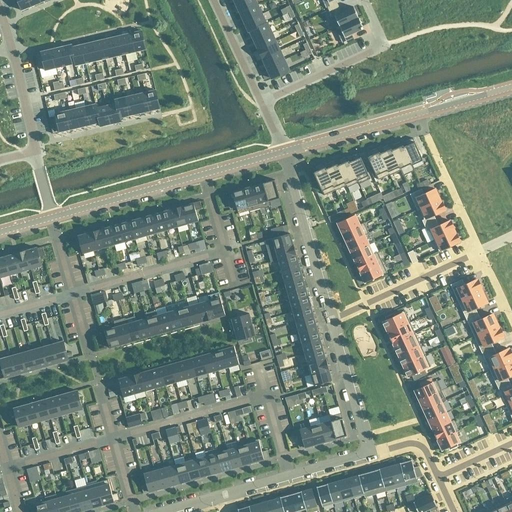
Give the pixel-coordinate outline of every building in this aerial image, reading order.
[(28,0),(16,0),(19,6),(21,11),(31,6),(28,0)] [(240,13),(257,5),(254,0),(243,0),(235,4),(240,13)] [(321,0),(326,8),(327,8),(328,10),(338,5),(335,0),(321,0)] [(244,22),(261,14),(257,5),(240,13),(244,22)] [(341,12),(338,5),(328,10),(329,13),(328,13),(335,28),(358,18),(356,13),(353,7),(341,12)] [(288,13),(282,16),(284,21),(291,18),(288,13)] [(249,31),(266,23),(261,14),(244,22),(248,31),(249,31)] [(363,28),(358,18),(335,28),(342,43),(343,42),(344,45),(354,40),(351,34),(363,28)] [(271,32),(267,23),(266,23),(249,31),(254,40),(271,32)] [(131,33),(135,52),(146,49),(141,31),(131,33)] [(271,32),(254,40),(258,49),(275,41),(271,32)] [(135,52),(131,33),(121,35),(125,54),(135,52)] [(121,35),(111,38),(115,56),(125,54),(121,35)] [(115,56),(111,38),(101,40),(105,59),(115,56)] [(105,59),(101,40),(91,42),(95,61),(105,59)] [(275,41),(258,49),(262,59),(280,51),(275,41)] [(95,61),(91,42),(81,45),(86,63),(95,61)] [(71,45),(61,47),(65,66),(75,64),(75,63),(71,47),(72,47),(71,45)] [(86,63),(81,45),(72,47),(71,47),(75,63),(75,64),(75,66),(76,66),(86,63)] [(65,66),(61,47),(51,49),(55,68),(65,66)] [(55,68),(51,49),(34,53),(34,56),(37,69),(44,68),(45,71),(55,68)] [(280,51),(262,59),(266,68),(284,60),(280,51)] [(284,60),(266,68),(271,79),(289,71),(284,60)] [(159,109),(155,90),(145,93),(149,111),(159,109)] [(149,111),(145,93),(135,95),(139,114),(149,111)] [(139,114),(135,95),(125,97),(129,116),(139,114)] [(129,116),(125,97),(114,100),(115,103),(116,103),(119,118),(120,118),(129,116)] [(116,103),(115,103),(106,106),(110,124),(120,122),(120,118),(119,118),(116,103)] [(99,123),(96,108),(96,104),(85,106),(90,125),(99,123)] [(90,125),(85,106),(75,109),(80,127),(90,125)] [(110,124),(106,106),(96,108),(99,123),(100,127),(110,124)] [(80,127),(75,109),(65,111),(70,130),(80,127)] [(70,130),(65,111),(55,114),(56,116),(49,118),(52,134),(70,130)] [(404,147),(403,147),(412,165),(423,160),(413,138),(405,142),(407,146),(404,147)] [(392,150),(391,151),(400,170),(403,176),(414,171),(412,165),(403,147),(404,147),(401,141),(393,145),(395,149),(392,150)] [(380,154),(379,154),(389,175),(400,170),(391,151),(392,150),(389,145),(381,148),(383,152),(380,154)] [(371,155),(368,157),(378,180),(389,175),(379,154),(380,154),(378,148),(370,152),(371,155)] [(352,161),(349,162),(348,163),(357,182),(358,184),(370,179),(358,154),(351,157),(352,161)] [(347,187),(357,182),(348,163),(349,162),(347,157),(339,160),(341,164),(338,166),(337,166),(346,186),(347,187)] [(337,166),(338,166),(335,160),(327,164),(329,168),(326,169),(325,169),(335,190),(335,191),(346,186),(337,166)] [(324,195),(335,190),(325,169),(326,169),(323,163),(315,167),(317,171),(313,173),(324,195)] [(280,198),(274,180),(263,183),(268,201),(280,198)] [(258,204),(260,209),(270,206),(268,201),(263,183),(259,184),(253,186),(258,204)] [(249,212),(260,209),(258,204),(253,186),(243,189),(248,207),(249,210),(249,212)] [(248,207),(243,189),(232,192),(225,194),(227,201),(234,199),(238,214),(249,210),(248,207)] [(440,200),(438,196),(440,195),(437,189),(435,190),(435,189),(424,194),(421,189),(409,194),(417,211),(419,210),(440,200)] [(434,215),(445,210),(444,210),(445,209),(442,202),(441,203),(440,200),(419,210),(424,220),(422,221),(424,226),(436,221),(434,215)] [(193,203),(187,205),(183,206),(182,206),(187,224),(198,221),(195,210),(202,208),(199,201),(193,203)] [(391,202),(385,205),(388,210),(394,208),(391,202)] [(187,224),(182,206),(172,209),(177,227),(187,224)] [(348,208),(344,210),(346,215),(357,210),(356,206),(348,209),(348,208)] [(177,227),(172,209),(171,209),(161,212),(166,230),(177,227)] [(346,215),(344,210),(337,213),(339,218),(346,215)] [(166,230),(161,212),(151,215),(156,233),(166,230)] [(156,233),(151,215),(140,218),(145,236),(156,233)] [(337,223),(342,233),(364,223),(360,225),(358,221),(355,215),(337,223)] [(145,236),(140,218),(130,221),(135,239),(145,236)] [(398,220),(393,222),(396,228),(401,226),(398,220)] [(135,239),(130,221),(119,224),(124,242),(135,239)] [(434,241),(454,231),(453,228),(454,228),(451,221),(450,221),(449,221),(438,226),(436,221),(424,226),(427,231),(429,230),(434,241)] [(369,233),(364,223),(342,233),(346,243),(369,233)] [(124,242),(119,224),(109,227),(114,245),(115,244),(117,250),(124,248),(123,242),(124,242)] [(114,245),(109,227),(99,230),(99,229),(99,230),(104,248),(114,245)] [(104,248),(99,230),(88,233),(93,251),(104,248)] [(459,242),(459,241),(460,241),(457,234),(456,235),(454,231),(434,241),(439,252),(459,242)] [(93,251),(88,233),(83,234),(77,236),(71,238),(73,245),(79,243),(82,254),(93,251)] [(369,233),(346,243),(351,253),(369,245),(364,235),(369,233)] [(293,244),(291,239),(290,234),(272,239),(275,250),(293,244)] [(296,255),(295,253),(293,244),(275,250),(278,260),(296,255)] [(369,245),(351,253),(355,263),(378,253),(377,252),(373,254),(369,245)] [(26,251),(31,269),(41,266),(39,257),(45,256),(42,247),(37,248),(36,248),(26,251)] [(31,269),(26,251),(15,254),(20,272),(31,269)] [(412,251),(407,253),(412,264),(418,261),(412,251)] [(382,262),(378,253),(355,263),(360,273),(382,262)] [(20,272),(15,254),(5,257),(10,275),(20,272)] [(299,265),(298,263),(296,256),(296,255),(278,260),(281,270),(299,265)] [(0,277),(10,275),(5,257),(0,257),(0,277)] [(387,273),(382,262),(360,273),(364,283),(387,273)] [(302,276),(300,270),(299,265),(281,270),(284,281),(302,276)] [(305,286),(303,281),(302,276),(284,281),(287,291),(305,286)] [(450,285),(458,302),(482,291),(480,288),(481,287),(478,280),(477,280),(476,279),(464,285),(462,279),(450,285)] [(308,296),(306,291),(305,286),(287,291),(290,302),(308,296)] [(475,309),(487,303),(486,301),(488,300),(485,294),(484,295),(482,291),(458,302),(466,319),(478,314),(475,309)] [(311,307),(310,305),(308,296),(290,302),(293,312),(311,307)] [(225,315),(220,297),(209,300),(214,319),(215,318),(225,315)] [(214,319),(209,300),(198,303),(204,321),(214,319)] [(204,321),(198,303),(188,306),(193,324),(203,321),(203,322),(204,321)] [(193,324),(188,306),(177,309),(182,327),(193,324)] [(314,318),(312,312),(311,307),(293,312),(296,323),(314,318)] [(182,327),(177,309),(167,312),(172,330),(182,327)] [(387,333),(410,323),(405,311),(394,316),(393,314),(385,317),(386,320),(382,322),(387,333)] [(172,330),(167,312),(157,315),(162,333),(172,330)] [(249,313),(231,319),(234,329),(252,324),(249,313)] [(474,336),(498,325),(496,322),(498,321),(495,315),(493,316),(492,314),(480,319),(478,314),(466,319),(474,336)] [(162,333),(157,315),(146,318),(151,336),(162,333)] [(151,336),(146,318),(136,321),(141,339),(151,336)] [(317,328),(315,323),(314,318),(296,323),(299,333),(317,328)] [(141,339),(136,321),(125,324),(130,342),(141,339)] [(392,344),(415,334),(410,323),(387,333),(392,344)] [(130,342),(125,324),(115,327),(120,345),(130,342)] [(255,335),(252,324),(234,329),(237,340),(255,335)] [(482,354),(493,348),(491,343),(503,337),(503,336),(504,336),(500,328),(499,329),(498,325),(474,336),(482,354)] [(120,345),(115,327),(104,330),(109,348),(120,345)] [(320,338),(318,333),(317,328),(299,333),(302,343),(320,338)] [(397,355),(420,344),(415,334),(392,344),(397,355)] [(322,349),(321,343),(320,338),(302,343),(305,354),(322,349)] [(63,342),(52,345),(58,363),(68,360),(67,358),(66,354),(63,342)] [(402,366),(425,355),(420,344),(397,355),(402,366)] [(47,366),(58,363),(52,345),(42,348),(47,366)] [(239,364),(234,346),(223,350),(228,367),(239,364)] [(36,369),(47,366),(42,348),(31,350),(36,369)] [(490,371),(511,360),(511,353),(510,349),(509,349),(508,348),(496,354),(493,348),(482,354),(490,371)] [(325,358),(325,357),(322,349),(305,354),(308,364),(326,359),(325,358)] [(31,350),(21,353),(26,372),(36,369),(31,350)] [(228,367),(223,350),(212,352),(217,370),(228,367)] [(442,353),(448,366),(454,363),(448,350),(445,352),(442,353)] [(217,370),(212,352),(202,355),(207,373),(217,370)] [(21,353),(10,356),(15,375),(26,372),(21,353)] [(207,373),(202,355),(191,358),(196,376),(207,373)] [(425,355),(402,366),(408,377),(412,375),(414,380),(426,374),(424,370),(430,367),(425,355)] [(0,361),(5,378),(15,375),(10,356),(0,359),(0,361)] [(196,376),(191,358),(181,361),(186,379),(196,376)] [(329,369),(328,367),(326,359),(308,364),(311,375),(329,369)] [(498,388),(510,383),(507,377),(511,375),(511,360),(490,371),(498,388)] [(186,379),(181,361),(171,364),(176,382),(186,379)] [(176,382),(171,364),(160,367),(165,385),(176,382)] [(165,385),(160,367),(150,370),(155,388),(165,385)] [(331,380),(329,372),(329,370),(329,369),(311,375),(314,385),(331,380)] [(155,388),(150,370),(139,373),(144,391),(155,388)] [(144,391),(139,373),(129,376),(134,394),(144,391)] [(134,394),(129,376),(128,376),(118,379),(123,397),(134,394)] [(419,401),(441,390),(436,380),(414,391),(419,401)] [(511,388),(510,383),(498,388),(506,406),(511,402),(511,388)] [(441,403),(446,401),(441,390),(419,401),(423,411),(441,403)] [(77,391),(66,394),(72,412),(82,409),(77,391)] [(474,399),(480,397),(477,391),(471,393),(474,399)] [(61,415),(72,412),(66,394),(56,397),(61,415)] [(50,418),(61,415),(56,397),(45,400),(50,418)] [(147,401),(149,408),(157,406),(155,399),(147,401)] [(40,421),(50,418),(45,400),(35,403),(40,421)] [(35,403),(24,406),(29,424),(40,421),(35,403)] [(446,412),(441,403),(423,411),(427,420),(428,421),(446,412)] [(14,409),(19,427),(29,424),(24,406),(14,409)] [(432,430),(455,420),(450,422),(446,412),(428,421),(432,430)] [(331,421),(336,439),(347,436),(341,413),(330,417),(331,421)] [(126,418),(128,428),(143,424),(141,420),(140,414),(126,418)] [(196,421),(198,429),(209,426),(207,418),(196,421)] [(437,440),(459,430),(455,420),(432,430),(437,440)] [(196,421),(191,423),(194,436),(200,435),(198,429),(196,421)] [(331,421),(321,424),(326,441),(336,439),(331,421)] [(326,441),(321,424),(310,427),(315,444),(326,441)] [(493,425),(487,427),(490,433),(496,430),(493,425)] [(315,444),(310,427),(299,430),(302,440),(297,442),(299,449),(315,444)] [(459,430),(437,440),(442,451),(449,447),(450,450),(457,446),(456,444),(460,442),(455,432),(460,430),(459,430)] [(258,439),(247,442),(253,462),(269,457),(267,450),(261,452),(258,439)] [(242,465),(253,462),(247,442),(247,445),(244,445),(237,448),(242,465)] [(232,468),(242,465),(237,448),(227,450),(232,468)] [(215,449),(205,452),(211,474),(222,471),(215,449)] [(216,449),(215,449),(222,471),(232,468),(227,450),(217,453),(216,449)] [(196,457),(195,457),(201,477),(211,474),(205,452),(206,456),(197,459),(196,459),(196,457)] [(195,457),(185,460),(190,480),(201,477),(195,457)] [(185,463),(175,465),(180,483),(190,480),(185,460),(184,460),(185,463)] [(400,463),(406,486),(405,481),(416,478),(423,476),(418,466),(413,468),(411,460),(410,460),(411,460),(400,463)] [(389,466),(396,489),(398,488),(406,486),(400,463),(389,466)] [(164,466),(170,486),(180,483),(175,465),(173,466),(165,468),(164,466)] [(164,466),(154,469),(159,489),(170,486),(164,466)] [(389,466),(379,469),(385,492),(396,489),(389,466)] [(36,467),(27,469),(30,482),(40,479),(36,467)] [(143,493),(159,489),(154,469),(153,469),(154,471),(143,474),(146,485),(141,486),(143,493)] [(385,492),(379,469),(369,472),(375,495),(385,492)] [(375,495),(369,472),(358,475),(365,498),(375,495)] [(348,478),(354,498),(356,497),(364,495),(364,498),(365,498),(358,475),(348,478)] [(348,478),(337,481),(343,501),(354,498),(348,478)] [(108,480),(97,483),(103,505),(119,500),(117,493),(112,494),(108,480)] [(333,504),(343,501),(337,481),(327,484),(333,504)] [(97,483),(86,485),(93,508),(103,505),(97,483)] [(316,487),(322,507),(333,504),(327,484),(317,487),(316,487)] [(82,511),(93,508),(86,485),(76,488),(82,511)] [(71,511),(77,511),(82,511),(76,488),(65,491),(66,494),(67,494),(67,496),(71,511)] [(306,509),(305,509),(306,511),(313,511),(318,511),(312,488),(310,489),(301,491),(306,509)] [(306,509),(301,491),(300,491),(300,492),(290,494),(295,511),(296,511),(305,509),(306,509)] [(45,497),(46,502),(49,511),(60,511),(57,499),(56,497),(56,494),(45,497)] [(296,511),(295,511),(290,494),(286,496),(280,497),(284,511),(296,511)] [(423,511),(429,509),(430,511),(439,511),(431,494),(413,502),(417,511),(423,511)] [(511,511),(511,495),(503,500),(504,502),(509,511),(511,511)] [(57,499),(60,511),(71,511),(67,496),(57,499)] [(284,511),(280,497),(270,500),(273,511),(284,511)] [(273,511),(270,500),(259,503),(261,511),(273,511)] [(49,511),(46,502),(35,505),(37,511),(49,511)] [(509,511),(504,502),(495,506),(494,507),(497,511),(509,511)] [(261,511),(259,503),(251,506),(249,506),(250,511),(261,511)]
